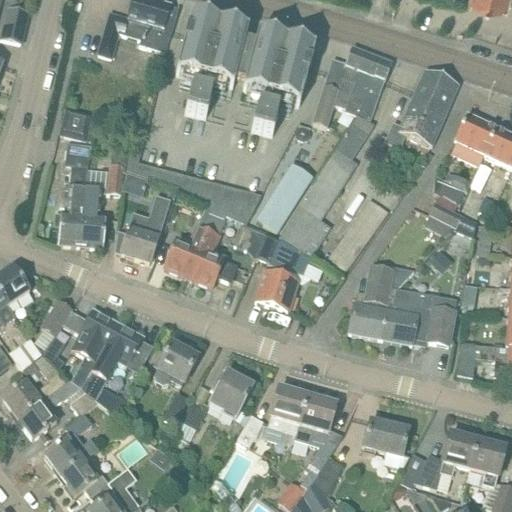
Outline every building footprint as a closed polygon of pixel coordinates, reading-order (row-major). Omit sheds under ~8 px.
[(171,37),(178,12),(169,10),(170,8),(140,0),(134,0),(127,23),(109,17),(98,58),(111,62),(118,37),(137,43),(135,48),(161,55),(171,37)] [(511,0),(471,0),(471,3),(505,10),(506,0),(511,0)] [(8,12),(1,43),(20,48),(27,17),(8,12)] [(190,19),(175,77),(182,78),(179,89),(191,92),(189,99),(184,116),(205,121),(210,104),(209,104),(211,97),(229,102),(232,92),(234,85),(239,86),(251,38),(246,37),(247,34),(190,19)] [(251,38),(239,86),(244,87),(242,94),(239,105),(258,110),(256,116),(255,116),(251,133),(272,138),(276,121),(277,115),(289,118),(292,107),(299,109),(314,52),(257,37),(256,40),(251,38)] [(323,89),(311,127),(326,132),(334,108),(344,112),(343,115),(369,124),(374,110),(384,85),(391,66),(352,50),(348,61),(345,68),(331,63),(323,89)] [(457,89),(424,75),(400,130),(392,127),(386,142),(382,140),(379,145),(399,153),(405,139),(431,150),(457,89)] [(90,119),(66,113),(60,138),(84,144),(90,119)] [(483,159),(495,132),(466,118),(454,145),(483,159)] [(277,242),(309,261),(328,230),(318,224),(354,166),(349,163),(371,128),(355,120),(277,242)] [(296,131),(294,136),(296,140),(303,143),(308,142),(310,137),(308,132),(301,129),(296,131)] [(511,172),(511,139),(495,132),(483,159),(511,172)] [(126,175),(178,193),(182,178),(137,166),(142,147),(130,144),(126,175)] [(80,251),(86,172),(88,150),(67,148),(64,169),(71,170),(67,218),(60,217),(60,218),(55,218),(54,229),(59,230),(58,249),(80,251)] [(86,172),(80,251),(102,253),(104,221),(97,220),(99,197),(122,199),(125,170),(110,169),(109,174),(86,172)] [(255,225),(276,238),(312,182),(291,169),(255,225)] [(129,177),(122,194),(143,201),(148,184),(129,177)] [(177,198),(187,202),(193,181),(182,178),(178,193),(177,198)] [(457,208),(464,194),(435,179),(434,197),(457,208)] [(193,181),(187,202),(198,207),(204,184),(193,181)] [(198,207),(209,212),(215,187),(204,184),(198,207)] [(511,187),(505,185),(490,220),(511,222),(511,213),(503,213),(511,191),(511,187)] [(226,190),(215,187),(209,212),(219,217),(226,190)] [(219,217),(229,222),(237,193),(226,190),(219,217)] [(229,222),(240,226),(248,196),(237,193),(229,222)] [(245,229),(260,199),(248,196),(240,226),(245,229)] [(484,199),(478,213),(489,218),(495,205),(484,199)] [(155,248),(168,205),(155,201),(144,239),(128,234),(126,239),(120,259),(149,267),(155,248)] [(353,268),(388,213),(369,201),(334,256),(353,268)] [(455,232),(462,219),(436,206),(429,219),(455,232)] [(163,272),(187,282),(215,215),(205,211),(196,231),(189,248),(176,242),(163,272)] [(211,257),(221,232),(226,221),(215,215),(187,282),(211,292),(216,281),(230,287),(237,270),(223,264),(224,262),(211,257)] [(462,219),(455,232),(472,241),(475,226),(462,219)] [(242,228),(234,248),(245,252),(255,264),(264,241),(265,237),(242,228)] [(491,229),(482,228),(482,239),(489,240),(491,229)] [(277,246),(264,241),(255,264),(280,274),(282,270),(303,279),(309,262),(277,246)] [(478,267),(489,267),(489,260),(478,259),(478,267)] [(12,270),(0,277),(0,299),(7,310),(7,309),(29,295),(12,270)] [(391,318),(396,293),(414,274),(392,270),(391,274),(370,271),(366,298),(356,296),(354,309),(353,309),(348,337),(380,343),(384,317),(391,318)] [(297,286),(278,280),(264,276),(254,305),(288,316),(297,286)] [(460,289),(457,309),(473,311),(476,291),(460,289)] [(456,304),(396,293),(391,318),(384,317),(380,343),(411,349),(413,342),(426,344),(426,346),(448,350),(456,304)] [(0,299),(0,329),(15,320),(7,309),(7,310),(0,299)] [(41,332),(54,340),(71,313),(57,305),(41,332)] [(69,316),(62,330),(79,339),(71,353),(84,360),(80,368),(71,385),(80,393),(82,394),(96,367),(117,327),(92,314),(86,325),(69,316)] [(82,394),(85,396),(95,403),(117,364),(139,376),(152,352),(140,345),(142,341),(117,327),(96,367),(82,394)] [(22,374),(40,361),(41,360),(42,359),(29,342),(9,357),(22,374)] [(181,390),(196,362),(170,347),(165,357),(156,351),(148,366),(157,371),(153,379),(154,385),(161,389),(167,387),(170,383),(181,390)] [(511,350),(505,350),(460,347),(456,379),(472,382),(474,362),(494,363),(493,381),(511,382),(511,350)] [(0,350),(0,377),(13,368),(0,350)] [(16,424),(67,386),(66,386),(51,370),(40,361),(22,374),(32,386),(42,378),(48,385),(34,396),(26,385),(1,403),(16,424)] [(244,429),(250,418),(241,413),(254,389),(226,374),(207,410),(244,429)] [(67,386),(16,424),(32,444),(56,426),(47,414),(62,403),(63,404),(79,392),(69,385),(67,386)] [(294,439),(306,400),(278,392),(266,432),(280,436),(294,439)] [(69,407),(80,421),(84,417),(99,406),(95,403),(85,396),(69,407)] [(162,422),(172,428),(188,402),(177,396),(162,422)] [(306,400),(294,439),(293,443),(319,451),(304,473),(307,475),(299,487),(307,492),(308,491),(309,489),(327,460),(331,452),(340,439),(328,433),(330,428),(335,408),(306,400)] [(179,425),(195,433),(206,412),(190,404),(179,425)] [(84,417),(80,421),(65,432),(72,441),(91,427),(84,417)] [(262,425),(250,418),(244,429),(237,442),(234,448),(245,454),(248,448),(250,449),(262,425)] [(362,453),(364,453),(363,457),(374,459),(375,456),(386,458),(383,469),(402,473),(409,461),(401,459),(407,434),(369,425),(362,453)] [(469,473),(477,444),(449,437),(442,464),(439,463),(428,458),(425,465),(412,458),(398,486),(412,493),(414,488),(436,494),(440,478),(452,481),(455,470),(469,473)] [(59,480),(87,459),(86,459),(96,451),(90,443),(74,454),(66,443),(43,460),(59,480)] [(477,444),(469,473),(485,478),(481,489),(500,494),(494,511),(511,511),(511,491),(494,487),(496,480),(497,481),(504,452),(477,444)] [(157,452),(151,459),(163,467),(168,460),(157,452)] [(107,487),(87,459),(59,480),(74,501),(84,494),(89,502),(107,488),(107,487)] [(327,460),(309,489),(326,500),(342,470),(327,460)] [(126,473),(107,487),(107,488),(113,497),(92,511),(135,511),(137,511),(123,492),(134,484),(126,473)] [(290,486),(275,505),(284,511),(290,511),(303,495),(290,486)] [(397,487),(390,501),(391,503),(406,495),(404,491),(397,487)] [(307,492),(303,498),(311,511),(325,511),(330,510),(308,491),(307,492)] [(431,500),(406,493),(417,511),(418,511),(433,504),(431,500)] [(311,511),(303,498),(292,511),(311,511)] [(462,499),(460,508),(467,510),(469,503),(468,501),(462,499)] [(449,505),(431,500),(433,504),(437,511),(444,511),(448,510),(448,509),(449,505)]
